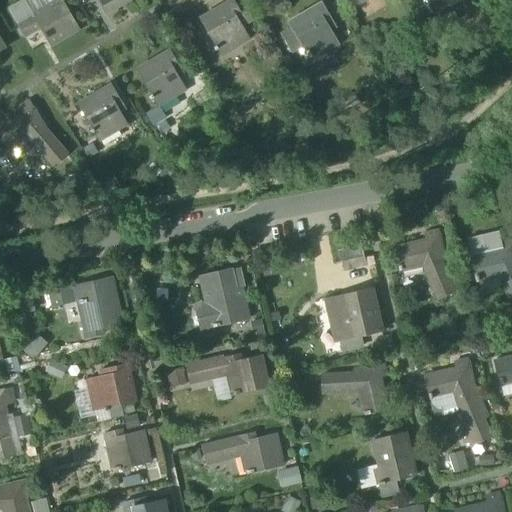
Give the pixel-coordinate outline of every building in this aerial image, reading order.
[(24,36),(33,30),(26,18),(32,14),(24,0),(8,9),(24,36)] [(60,0),(55,0),(32,14),(26,18),(33,30),(39,27),(49,46),(77,29),(60,0)] [(94,0),(103,14),(125,0),(94,0)] [(230,0),(199,19),(220,54),(247,38),(235,17),(241,14),(232,0),(230,0)] [(424,0),(433,15),(449,6),(445,0),(424,0)] [(336,41),(328,29),(323,20),(329,17),(321,3),(288,22),(309,58),(336,41)] [(334,25),(329,17),(323,20),(328,29),(334,25)] [(194,46),(198,53),(208,47),(204,41),(194,46)] [(135,70),(156,105),(184,89),(171,68),(177,65),(168,51),(135,70)] [(76,105),(97,141),(125,124),(113,103),(118,100),(109,86),(76,105)] [(28,138),(53,166),(65,155),(43,129),(28,103),(20,108),(24,114),(0,128),(0,138),(7,150),(28,138)] [(394,248),(396,259),(386,261),(389,274),(399,272),(423,266),(439,300),(453,294),(438,262),(437,255),(442,254),(436,231),(425,234),(426,241),(394,248)] [(511,242),(501,245),(499,235),(495,233),(470,239),(468,243),(470,253),(471,259),(470,260),(475,283),(478,282),(497,277),(499,277),(511,307),(511,242)] [(337,250),(340,262),(344,261),(359,258),(363,257),(360,245),(337,250)] [(344,261),(346,269),(361,266),(359,258),(344,261)] [(239,268),(230,270),(205,276),(207,283),(202,284),(206,305),(195,307),(201,330),(212,328),(247,319),(240,288),(243,287),(239,268)] [(497,277),(478,282),(481,296),(501,291),(497,277)] [(121,325),(113,293),(110,278),(74,286),(78,301),(82,321),(87,339),(96,337),(95,331),(121,325)] [(74,286),(67,288),(70,303),(78,301),(74,286)] [(51,292),(55,307),(63,305),(70,303),(67,288),(51,292)] [(32,289),(17,292),(22,315),(37,312),(32,289)] [(370,289),(339,296),(326,299),(336,343),(339,342),(357,338),(360,337),(381,332),(376,310),(375,310),(370,289)] [(78,301),(70,303),(63,305),(68,324),(82,321),(78,301)] [(23,353),(33,360),(47,343),(37,336),(23,353)] [(339,342),(342,351),(362,347),(360,337),(357,338),(339,342)] [(233,362),(232,356),(184,367),(188,383),(211,378),(226,374),(231,396),(267,388),(260,356),(233,362)] [(511,357),(494,362),(499,384),(511,381),(511,357)] [(51,360),(45,372),(61,380),(67,367),(51,360)] [(489,438),(481,421),(468,389),(467,384),(471,383),(465,361),(455,363),(457,370),(424,378),(429,399),(452,393),(460,411),(467,427),(460,430),(467,447),(489,438)] [(89,387),(94,411),(108,408),(121,405),(134,402),(125,364),(100,370),(101,376),(87,379),(89,387)] [(357,391),(363,415),(386,410),(378,377),(386,376),(383,364),(358,369),(359,373),(353,374),(319,376),(320,393),(357,391)] [(183,368),(165,372),(169,388),(187,383),(183,368)] [(226,374),(211,378),(217,403),(232,399),(231,396),(226,374)] [(297,376),(286,385),(299,401),(310,392),(297,376)] [(511,381),(499,384),(502,397),(511,394),(511,381)] [(94,411),(89,387),(73,391),(80,420),(96,417),(94,411)] [(11,389),(7,390),(0,391),(0,459),(14,456),(10,437),(2,404),(9,403),(14,402),(11,389)] [(452,393),(429,399),(433,418),(460,411),(452,393)] [(121,405),(108,408),(111,420),(123,417),(121,405)] [(108,408),(94,411),(96,417),(97,423),(111,420),(108,408)] [(136,414),(123,417),(127,430),(139,427),(136,414)] [(37,426),(44,431),(50,421),(44,417),(37,426)] [(16,424),(18,436),(28,433),(25,422),(16,424)] [(104,433),(113,472),(150,464),(142,431),(116,437),(115,430),(104,433)] [(374,470),(377,486),(385,484),(393,482),(415,477),(411,460),(409,461),(403,433),(372,441),(378,465),(379,469),(374,470)] [(247,434),(237,437),(241,455),(246,475),(281,466),(274,435),(248,441),(247,434)] [(204,464),(241,455),(237,437),(200,445),(204,464)] [(462,451),(445,456),(450,473),(468,468),(462,451)] [(377,486),(374,470),(379,469),(378,465),(355,470),(360,490),(377,486)] [(297,467),(277,472),(281,488),(300,483),(297,467)] [(0,509),(3,509),(3,511),(27,511),(23,496),(31,494),(28,482),(9,486),(9,489),(0,491),(0,509)] [(385,484),(388,495),(396,493),(393,482),(385,484)] [(502,511),(498,493),(485,496),(487,504),(455,511),(454,511),(502,511)] [(287,497),(281,511),(282,511),(295,511),(300,502),(287,497)] [(124,502),(126,511),(163,511),(161,500),(135,506),(133,500),(124,502)]
